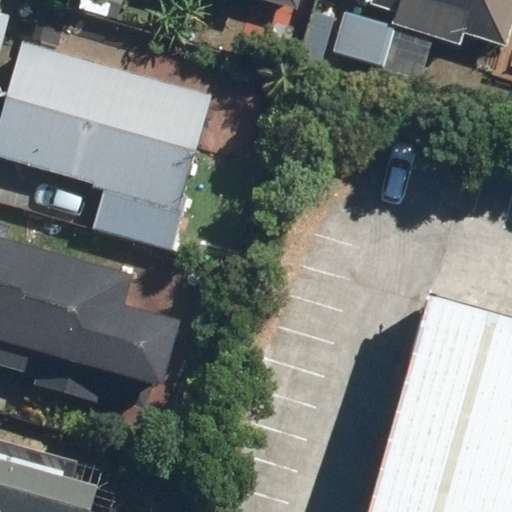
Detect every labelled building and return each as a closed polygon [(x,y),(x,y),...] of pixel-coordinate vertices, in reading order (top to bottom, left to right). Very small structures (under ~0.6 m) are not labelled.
[(511,0),(372,0),(370,7),(394,15),(391,23),(460,45),(463,37),(506,50),(511,31),(511,0)] [(342,12),(329,52),(380,68),(393,28),(342,12)] [(91,228),(168,249),(210,94),(20,43),(0,116),(0,157),(103,185),(91,228)] [(0,350),(147,392),(163,332),(121,320),(130,288),(0,251),(0,238),(3,227),(0,225),(0,350)] [(511,511),(511,318),(433,296),(370,511),(511,511)] [(0,511),(96,511),(103,487),(0,458),(0,511)]
